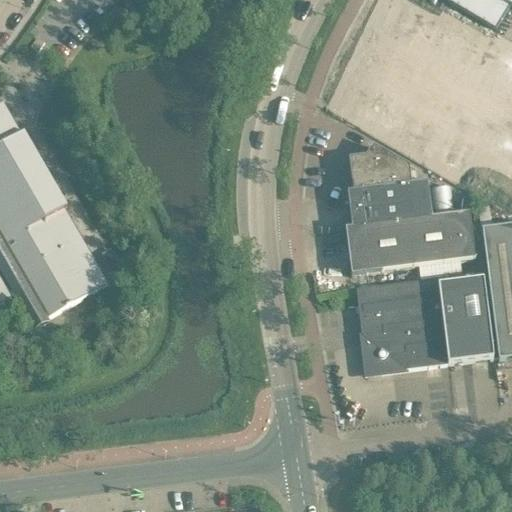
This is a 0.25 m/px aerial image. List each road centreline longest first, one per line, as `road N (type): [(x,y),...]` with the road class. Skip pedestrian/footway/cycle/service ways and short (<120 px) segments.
road 1 (tertiary): [(296,453),(258,160),(269,85),(308,0)]
road 2 (tertiary): [(0,491),(296,453)]
road 3 (unclassified): [(511,428),(296,453)]
